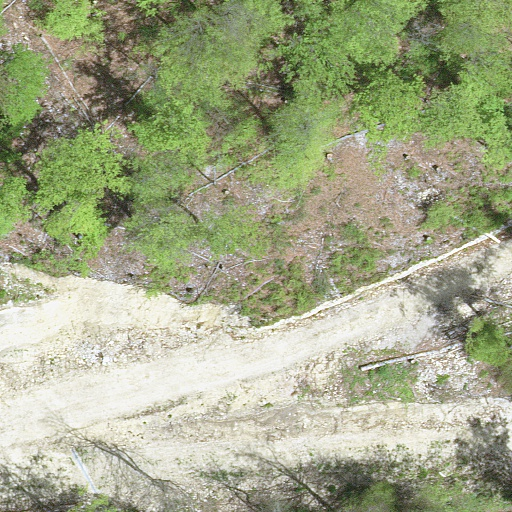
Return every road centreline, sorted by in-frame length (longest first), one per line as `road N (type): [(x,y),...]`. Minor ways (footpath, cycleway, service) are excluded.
road 1 (track): [(0,429),(230,365),(511,264)]
road 2 (track): [(0,460),(511,440)]
road 3 (track): [(0,285),(134,316),(230,365)]
